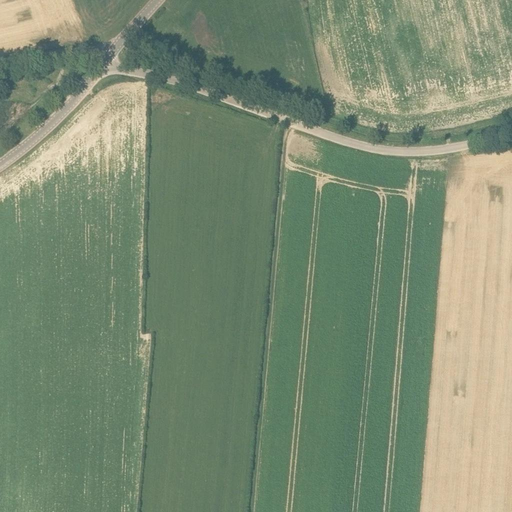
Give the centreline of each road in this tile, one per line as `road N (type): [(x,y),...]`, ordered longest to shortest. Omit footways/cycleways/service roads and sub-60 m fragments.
road 1 (unclassified): [(511,133),(395,151),(165,77),(103,65)]
road 2 (tertiary): [(0,165),(103,65)]
